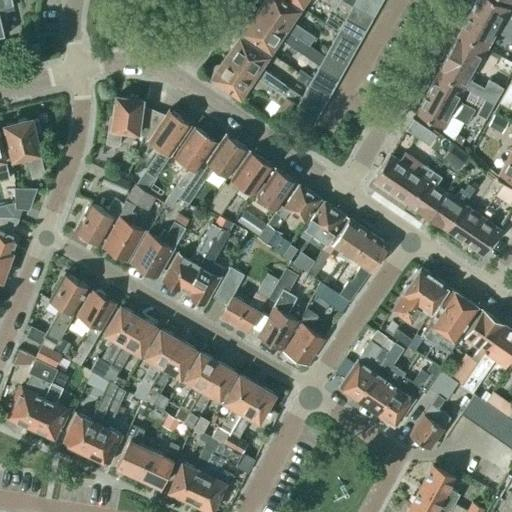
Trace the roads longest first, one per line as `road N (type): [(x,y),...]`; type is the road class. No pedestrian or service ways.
road 1 (residential): [(308,388),(45,236)]
road 2 (residential): [(456,0),(346,190)]
road 3 (residential): [(346,190),(182,80)]
road 4 (residential): [(308,388),(412,239)]
road 5 (residential): [(368,511),(401,451),(308,388)]
road 6 (residential): [(45,236),(79,144),(77,70)]
road 7 (residential): [(308,388),(244,511)]
road 8 (residential): [(0,356),(45,236)]
